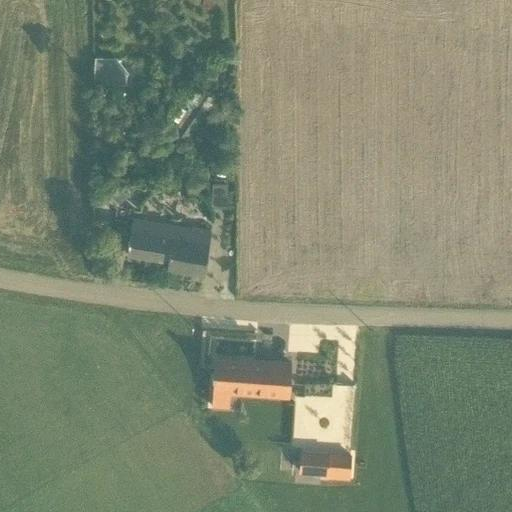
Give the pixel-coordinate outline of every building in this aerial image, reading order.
[(93,59),(92,84),(124,86),(124,77),(111,60),(93,59)] [(226,185),(211,184),(210,208),(225,209),(226,185)] [(209,231),(132,218),(126,256),(167,262),(166,269),(202,275),(209,231)] [(108,257),(105,279),(118,281),(121,259),(108,257)] [(230,407),(231,392),(288,395),(291,360),(214,355),(210,406),(230,407)]
